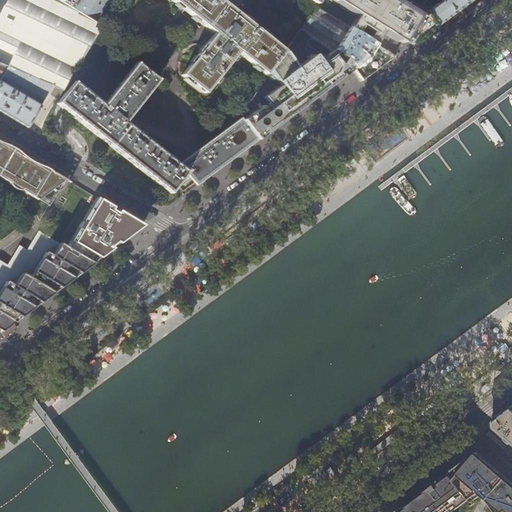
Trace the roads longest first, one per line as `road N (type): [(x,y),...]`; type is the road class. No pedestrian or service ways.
road 1 (residential): [(501,0),(182,234)]
road 2 (residential): [(182,234),(8,360)]
road 3 (residential): [(182,234),(0,125)]
road 4 (residential): [(470,418),(343,511)]
